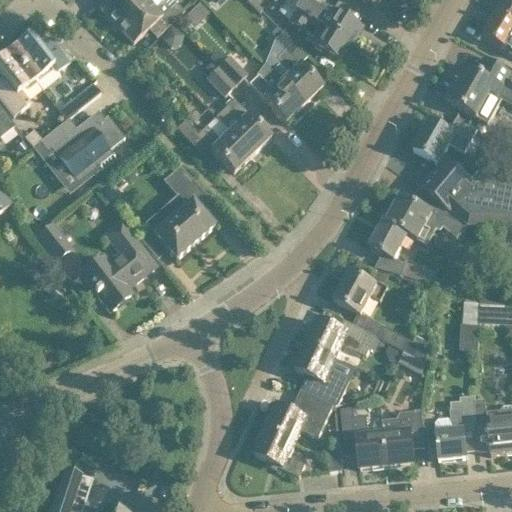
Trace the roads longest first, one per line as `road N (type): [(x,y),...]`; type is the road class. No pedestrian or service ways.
road 1 (tertiary): [(286,267),(339,211),(455,0)]
road 2 (residential): [(511,486),(249,511)]
road 3 (tertiary): [(0,423),(193,333)]
road 4 (residential): [(202,508),(219,434),(193,333)]
road 5 (residential): [(249,402),(296,307),(286,267)]
